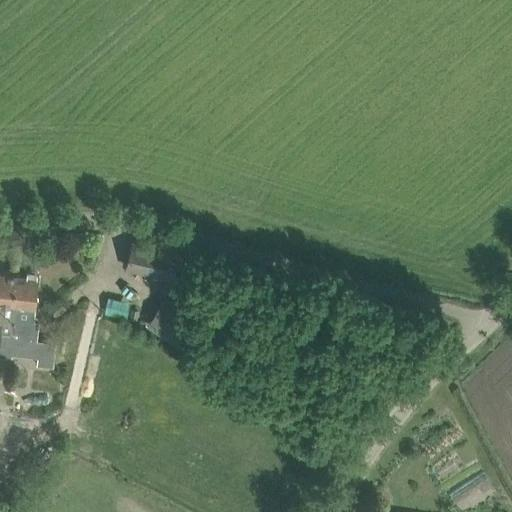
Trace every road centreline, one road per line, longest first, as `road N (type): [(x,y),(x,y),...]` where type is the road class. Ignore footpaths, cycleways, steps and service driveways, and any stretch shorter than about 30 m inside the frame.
road 1 (unclassified): [(488,321),(156,228)]
road 2 (unclassified): [(329,511),(415,395),(488,321)]
